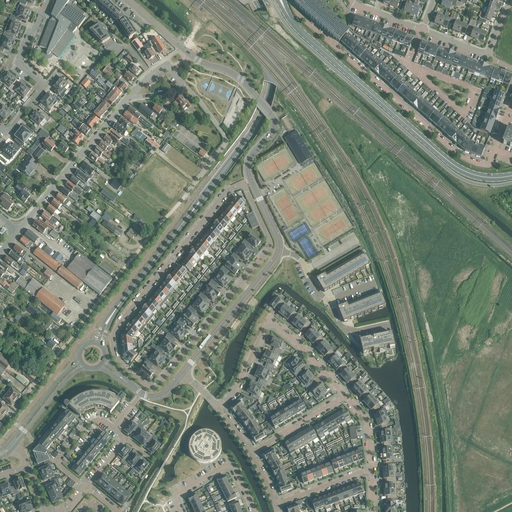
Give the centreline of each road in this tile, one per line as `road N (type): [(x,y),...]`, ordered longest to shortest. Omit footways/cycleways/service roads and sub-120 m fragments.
road 1 (residential): [(243,183),(227,191),(112,339),(119,362),(154,387),(241,283)]
road 2 (residential): [(290,0),(473,162),(487,164),(511,102)]
road 3 (primary): [(511,175),(457,167),(286,13)]
road 4 (secondary): [(188,214),(249,140),(271,96),(272,40),(258,0)]
road 5 (secondary): [(253,0),(267,40),(267,94),(188,214)]
road 6 (residential): [(218,407),(272,325),(344,396)]
road 7 (tertiary): [(184,49),(237,75),(275,120),(248,162),(250,179)]
road 8 (residential): [(18,232),(129,98)]
road 9 (secondary): [(97,342),(188,214)]
road 10 (residential): [(185,195),(225,137),(182,84)]
road 11 (residential): [(180,511),(178,494),(229,466),(252,511)]
road 12 (residential): [(279,250),(301,260),(339,323),(358,330)]
